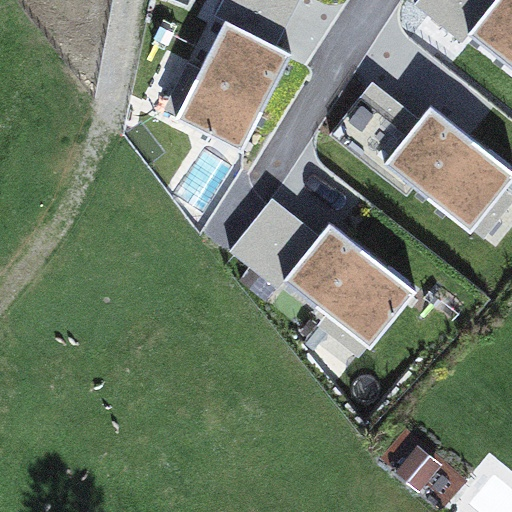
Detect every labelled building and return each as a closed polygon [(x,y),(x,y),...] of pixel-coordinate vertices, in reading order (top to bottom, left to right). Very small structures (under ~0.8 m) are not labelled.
[(216,0),(214,0),(163,104),(247,156),(304,42),(216,0)] [(511,0),(469,0),(454,20),(511,66),(511,0)] [(511,159),(428,93),(385,151),(474,229),(511,177),(511,159)] [(278,270),(368,346),(419,280),(329,209),(278,270)] [(419,492),(438,469),(415,451),(397,473),(419,492)]
